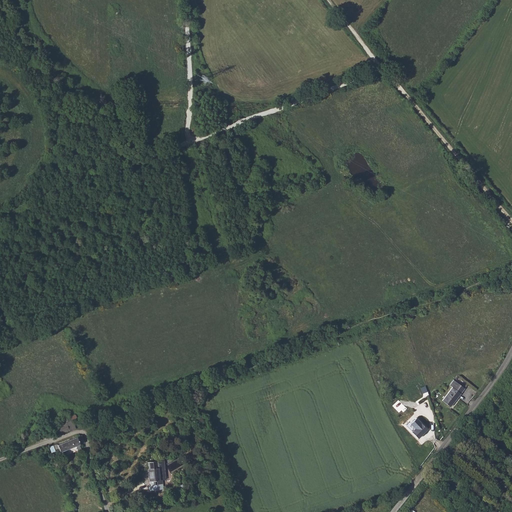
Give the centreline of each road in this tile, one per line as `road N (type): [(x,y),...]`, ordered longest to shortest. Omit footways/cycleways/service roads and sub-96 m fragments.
road 1 (track): [(381,68),(0,211)]
road 2 (track): [(327,0),(511,220)]
road 3 (unclassified): [(393,511),(511,351)]
road 4 (residential): [(107,511),(83,432),(0,460)]
road 5 (track): [(511,259),(377,305)]
road 6 (track): [(185,0),(187,140)]
